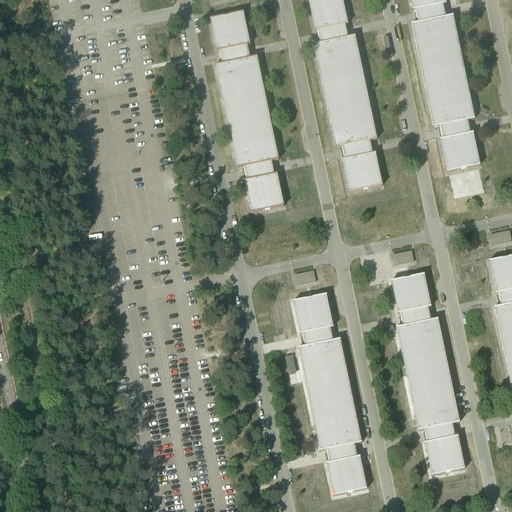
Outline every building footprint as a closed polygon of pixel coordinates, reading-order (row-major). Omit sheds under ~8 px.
[(354,37),(347,39),(344,26),(347,25),(345,25),(340,0),(306,0),(307,0),(309,0),(315,31),(314,31),(314,32),(317,32),(319,44),(312,46),(312,47),(314,46),(336,148),(334,149),(334,150),(341,148),(344,161),(341,161),(341,162),(343,162),(350,193),(348,193),(348,194),(381,187),(381,186),(380,186),(373,155),(375,155),(374,154),(371,155),(369,142),(376,141),(376,140),(374,140),(353,38),(354,38),(354,37)] [(467,122),(473,121),(474,120),(473,120),(472,120),(451,18),(452,18),(452,17),(445,18),(442,6),(445,5),(445,4),(443,4),(442,0),(410,0),(413,11),(412,11),(412,12),(415,11),(417,24),(410,25),(410,26),(412,26),(433,128),(432,128),(432,129),(439,128),(442,140),(439,141),(439,142),(441,141),(447,172),(445,173),(446,174),(479,167),(479,166),(477,166),(471,135),(472,135),(472,134),(469,135),(467,122)] [(271,163),(277,161),(278,161),(276,161),(255,59),(256,59),(256,58),(249,59),(247,47),(249,46),(249,45),(248,45),(241,14),(243,14),(243,13),(209,20),(209,21),(211,20),(217,52),(216,52),(216,53),(219,52),(221,65),(214,66),(214,67),(216,67),(237,169),(236,169),(236,170),(243,169),(246,181),(243,182),(243,183),(245,182),(251,213),(250,214),(250,215),(283,208),(283,207),(281,207),(275,176),(276,176),(276,175),(273,175),(271,163)] [(490,236),(492,247),(511,243),(509,232),(490,236)] [(392,256),(394,267),(413,263),(411,252),(392,256)] [(511,257),(488,262),(488,263),(489,263),(496,294),(494,294),(494,295),(497,294),(500,307),(493,309),(493,310),(495,309),(511,392),(511,257)] [(294,276),(296,287),(315,283),(313,272),(294,276)] [(451,426),(458,424),(458,423),(457,423),(435,322),(437,321),(437,320),(430,322),(427,309),(430,309),(430,308),(428,308),(422,277),(423,277),(423,276),(390,283),(391,283),(398,314),(396,314),(397,315),(399,315),(402,327),(395,329),(395,330),(397,330),(418,431),(416,432),(417,433),(424,431),(426,444),(423,444),(424,445),(425,445),(432,476),(430,476),(430,477),(464,470),(464,469),(462,470),(455,439),(457,438),(457,437),(454,438),(451,426)] [(353,446),(360,444),(361,444),(360,443),(359,444),(338,342),(339,341),(339,340),(332,342),(329,329),(332,329),(332,328),(330,328),(324,297),(325,297),(325,296),(292,303),(294,303),(300,334),(299,335),(302,335),(304,348),(297,349),(297,350),(299,350),(320,452),(319,452),(319,453),(326,451),(328,464),(326,464),(326,465),(327,465),(334,496),(332,496),(332,497),(366,490),(366,489),(364,490),(358,459),(359,458),(359,457),(356,458),(353,446)]
